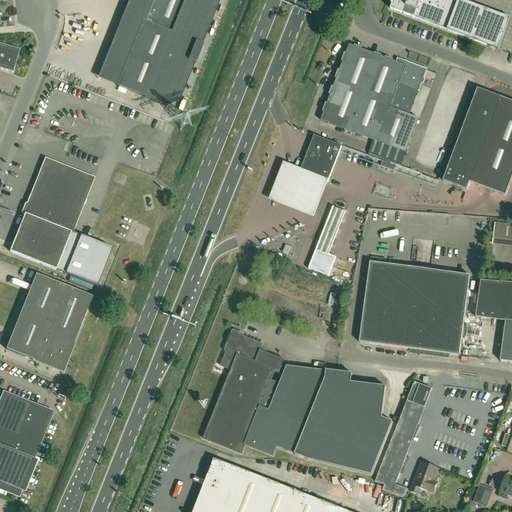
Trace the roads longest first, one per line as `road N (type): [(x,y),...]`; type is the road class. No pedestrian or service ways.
road 1 (primary): [(275,0),(70,511)]
road 2 (primary): [(99,511),(304,0)]
road 3 (unknown): [(362,356),(356,311),(371,233),(449,222)]
road 4 (unclassified): [(511,81),(376,30),(361,15),(363,0)]
road 5 (unclassified): [(0,165),(47,39),(43,0)]
